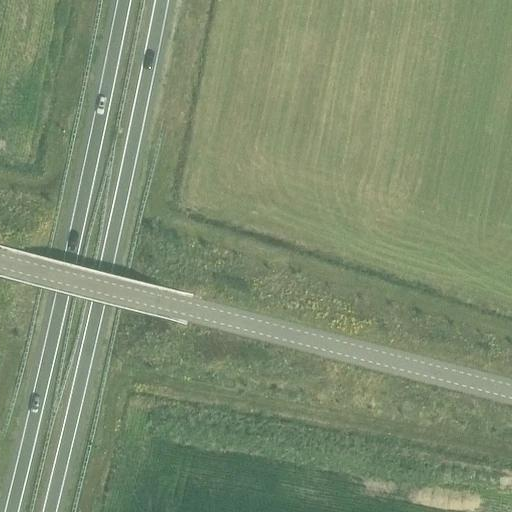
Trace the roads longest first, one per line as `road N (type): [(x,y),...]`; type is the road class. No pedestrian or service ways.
road 1 (trunk): [(126,0),(6,511)]
road 2 (trunk): [(47,511),(96,327),(164,0)]
road 3 (unclassified): [(156,307),(511,394)]
road 4 (unclassified): [(156,307),(0,266)]
